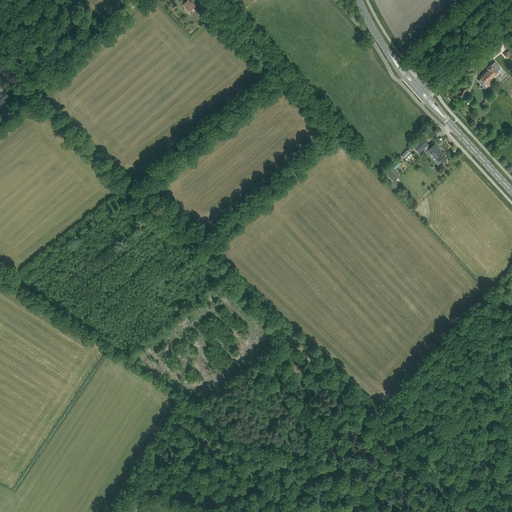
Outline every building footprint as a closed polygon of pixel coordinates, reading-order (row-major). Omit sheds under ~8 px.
[(196,5),(193,2),(190,0),(187,0),(187,1),(182,4),(183,5),(184,7),(186,9),(189,11),(196,5)] [(206,13),(209,9),(203,3),(199,7),(206,13)] [(504,55),(507,59),(511,54),(509,50),(507,52),(506,51),(503,54),(504,54),(504,55)] [(488,69),(486,71),(491,77),(498,71),(494,68),(491,64),(487,68),(488,69)] [(486,71),(479,77),(481,80),(479,82),(481,84),(485,88),(487,86),(491,83),(488,80),(491,77),(486,71)] [(463,98),(467,88),(462,86),(458,96),(463,98)] [(10,96),(3,89),(0,92),(0,103),(1,104),(10,96)] [(446,157),(443,153),(437,147),(438,146),(435,143),(430,148),(428,145),(428,144),(423,138),(420,142),(415,146),(420,152),(424,148),(427,151),(428,150),(431,153),(432,153),(437,159),(434,161),(437,165),(446,157)] [(402,156),(406,160),(413,153),(408,149),(402,156)] [(395,179),(398,177),(390,169),(384,175),(391,183),(390,185),(396,191),(402,187),(395,179)]
